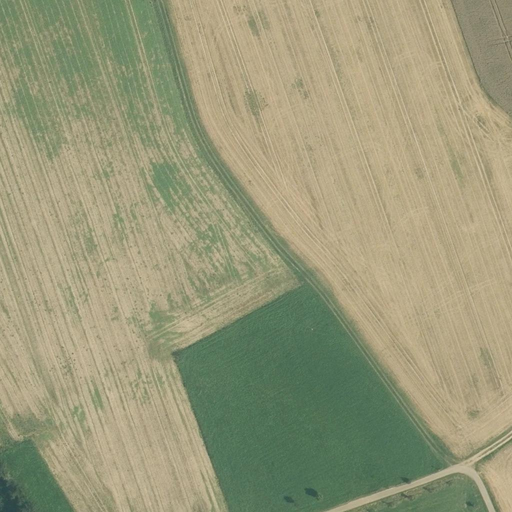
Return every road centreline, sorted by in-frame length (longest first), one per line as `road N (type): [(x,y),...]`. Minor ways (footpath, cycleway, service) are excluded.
road 1 (track): [(453,469),(201,140),(158,0)]
road 2 (track): [(470,462),(332,511)]
